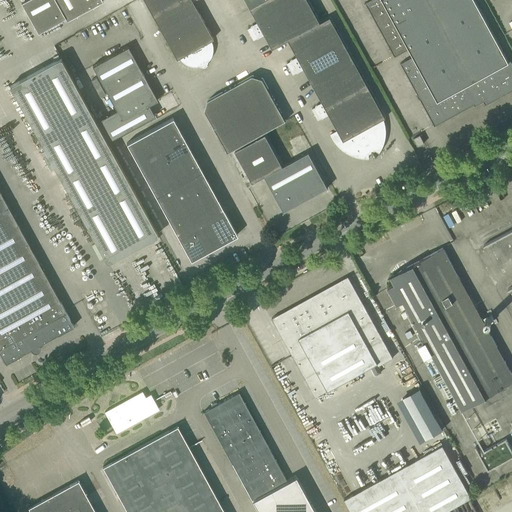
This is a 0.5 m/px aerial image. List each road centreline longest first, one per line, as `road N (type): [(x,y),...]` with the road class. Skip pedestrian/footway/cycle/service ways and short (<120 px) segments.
road 1 (unclassified): [(2,422),(277,265)]
road 2 (unclassified): [(360,224),(277,72),(247,56)]
road 3 (unclassified): [(277,265),(180,90)]
road 4 (unclassified): [(360,224),(511,146)]
